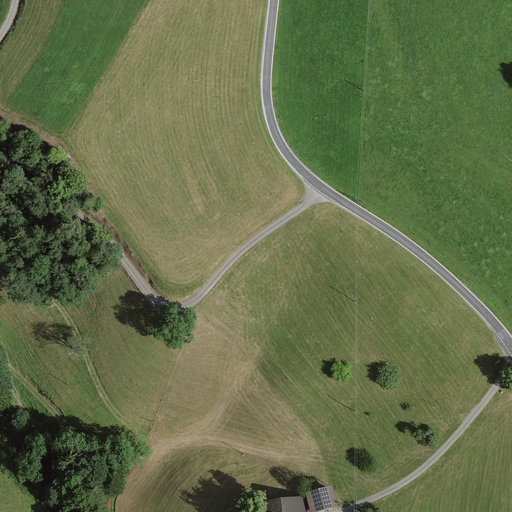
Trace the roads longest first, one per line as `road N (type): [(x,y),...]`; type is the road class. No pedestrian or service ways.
road 1 (unclassified): [(274,0),(267,99),(284,151),(451,278),(511,347)]
road 2 (track): [(0,155),(101,234),(154,299),(176,308),(322,187)]
road 3 (track): [(341,511),(423,468),(470,420),(511,358)]
